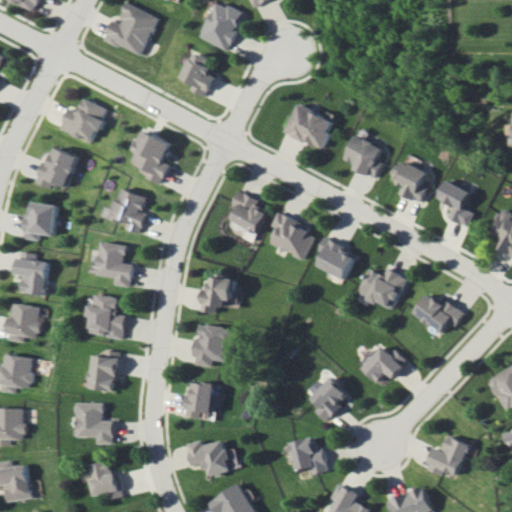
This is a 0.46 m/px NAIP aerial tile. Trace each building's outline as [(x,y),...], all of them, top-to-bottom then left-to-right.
[(14,0),(35,10),(40,0),(14,0)] [(230,50),(247,12),(218,0),(217,0),(201,37),(230,50)] [(158,16),(125,1),(117,19),(113,17),(103,38),(141,55),(158,16)] [(217,75),(209,72),(215,58),(194,50),(184,77),(194,81),(191,89),(208,96),(217,75)] [(67,107),(58,128),(90,143),(106,108),(83,97),(76,111),(67,107)] [(322,149),(338,116),(328,111),(326,115),(300,102),(286,131),(322,149)] [(384,148),(375,144),(379,136),(360,127),(344,161),(377,176),(384,162),(379,160),(384,148)] [(174,143),(146,129),(131,160),(142,166),(139,172),(161,183),(171,163),(165,161),(174,143)] [(33,180),(49,187),(52,182),(64,187),(77,156),(54,146),(47,163),(42,161),(33,180)] [(394,179),(406,184),(402,192),(424,202),(431,186),(426,184),(431,171),(403,158),(394,179)] [(443,197),(457,204),(451,217),(471,226),(479,211),(468,207),(476,190),(451,179),(443,197)] [(148,195),(119,187),(114,208),(105,206),(102,216),(127,222),(125,228),(141,232),(147,212),(144,211),(148,195)] [(231,220),(259,233),(268,212),(257,207),(260,199),(239,189),(233,201),(239,203),(231,220)] [(24,210),(21,237),(37,239),(37,233),(52,234),(55,203),(31,201),(30,210),(24,210)] [(511,252),(511,211),(506,208),(494,230),(505,236),(499,245),(511,252)] [(303,259),(318,232),(278,210),(271,224),(277,227),(270,241),(303,259)] [(347,246),(325,235),(318,249),(324,252),(318,265),(345,278),(355,257),(344,251),(347,246)] [(128,244),(102,240),(97,274),(116,277),(115,283),(132,286),(134,263),(126,262),(128,244)] [(19,290),(42,294),(48,261),(33,258),(34,253),(18,250),(14,273),(21,275),(19,290)] [(386,275),(371,267),(358,294),(393,310),(409,276),(389,267),(386,275)] [(238,276),(213,274),(212,287),(205,286),(202,310),(219,312),(219,305),(228,306),(229,298),(235,299),(238,276)] [(467,312),(449,299),(446,303),(431,293),(416,313),(443,332),(451,322),(457,326),(467,312)] [(124,337),(127,314),(119,314),(121,296),(96,294),(95,303),(92,303),(89,334),(124,337)] [(21,341),(22,334),(35,336),(40,306),(11,301),(6,339),(21,341)] [(217,366),(218,359),(229,360),(231,341),(236,342),(238,328),(201,323),(196,363),(217,366)] [(363,367),(380,382),(389,373),(393,377),(409,360),(396,348),(392,352),(384,345),(363,367)] [(93,353),(89,387),(115,390),(120,350),(105,348),(104,354),(93,353)] [(0,389),(14,391),(14,386),(31,387),(34,356),(5,353),(4,364),(0,364),(0,389)] [(511,366),(491,377),(496,386),(494,387),(506,411),(511,407),(511,366)] [(316,409),(328,420),(352,395),(332,376),(313,397),(320,405),(316,409)] [(214,412),(219,384),(193,380),(187,415),(203,417),(204,411),(214,412)] [(103,401),(76,402),(76,436),(96,436),(96,443),(112,442),(112,419),(103,419),(103,401)] [(24,407),(0,406),(0,444),(9,445),(9,438),(23,438),(24,407)] [(456,475),(471,444),(450,434),(443,449),(437,446),(426,467),(443,475),(445,470),(456,475)] [(327,471),(319,435),(292,441),(298,469),(312,466),(314,473),(327,471)] [(187,442),(192,465),(204,462),(207,476),(232,471),(226,439),(204,443),(204,439),(187,442)] [(8,501),(31,497),(25,463),(11,465),(10,459),(0,460),(0,485),(4,484),(8,501)] [(93,494),(108,491),(110,498),(122,495),(117,471),(110,473),(107,459),(86,464),(93,494)] [(258,511),(259,511),(240,482),(208,502),(214,511),(222,511),(223,511),(258,511)] [(393,498),(398,511),(428,511),(435,510),(425,485),(393,498)]
